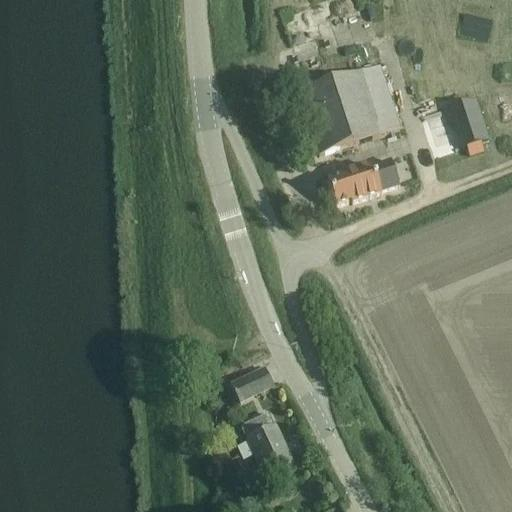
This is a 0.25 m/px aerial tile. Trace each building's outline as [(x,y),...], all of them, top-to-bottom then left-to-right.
[(378,70),(317,91),(298,97),(319,160),(399,133),(378,70)] [(477,102),(444,112),(450,131),(482,121),(477,102)] [(342,181),(327,186),(335,211),(351,206),(351,208),(381,198),(380,196),(399,190),(390,165),(372,171),(371,169),(342,179),(342,181)] [(264,372),(248,380),(230,389),(240,409),(253,402),(250,397),(253,396),(271,386),(264,372)] [(268,418),(250,426),(240,431),(246,443),(263,481),(293,467),(275,429),(273,430),(268,418)]
